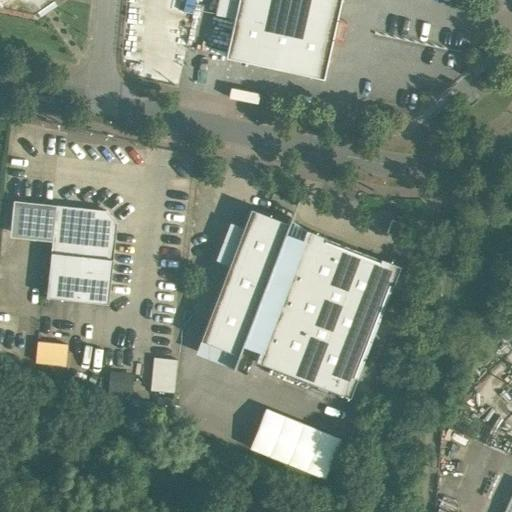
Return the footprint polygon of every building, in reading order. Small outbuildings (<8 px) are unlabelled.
[(0,0),(0,7),(0,8),(33,14),(53,0),(0,0)] [(339,0),(237,0),(225,57),(322,79),(339,0)] [(51,242),(55,208),(10,202),(6,237),(51,242)] [(105,210),(55,205),(55,208),(51,242),(45,296),(107,303),(116,223),(105,210)] [(249,209),(199,340),(237,354),(241,344),(288,223),(249,209)] [(399,266),(305,230),(289,219),(288,223),(241,344),(259,351),(255,361),(348,398),(399,266)] [(0,317),(0,343),(16,343),(16,317),(0,317)] [(40,340),(37,359),(64,364),(67,344),(40,340)] [(176,359),(153,357),(149,390),(173,392),(176,359)]
